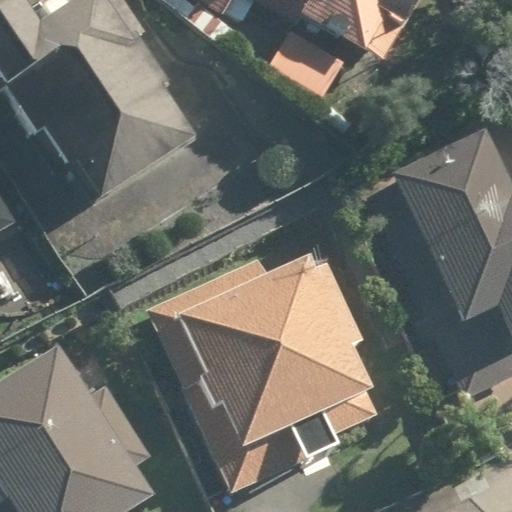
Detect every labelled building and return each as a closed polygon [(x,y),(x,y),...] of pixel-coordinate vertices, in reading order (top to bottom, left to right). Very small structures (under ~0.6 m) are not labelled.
[(28,0),(0,0),(0,102),(17,91),(98,211),(207,138),(113,0),(58,0),(38,14),(28,0)] [(197,0),(224,16),(233,0),(252,0),(387,81),(435,0),(197,0)] [(511,161),(502,139),(367,195),(455,407),(511,383),(511,161)] [(0,238),(19,227),(0,195),(0,238)] [(318,254),(160,321),(235,498),(393,431),(318,254)] [(0,500),(0,511),(130,511),(154,497),(140,476),(157,465),(104,387),(87,398),(59,355),(0,394),(0,484),(7,495),(0,500)]
